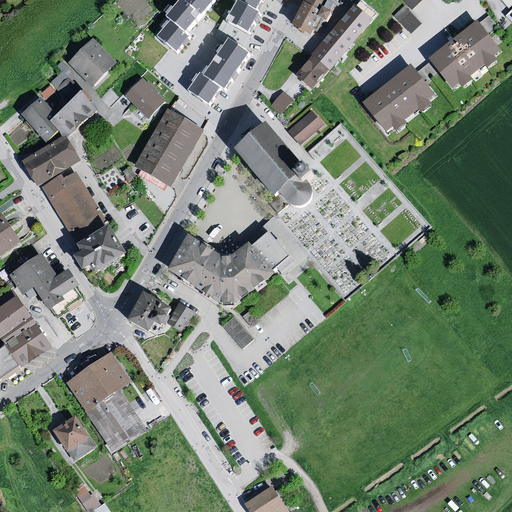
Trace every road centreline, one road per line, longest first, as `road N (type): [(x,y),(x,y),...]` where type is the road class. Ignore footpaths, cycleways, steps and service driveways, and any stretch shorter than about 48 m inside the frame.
road 1 (residential): [(112,320),(298,0)]
road 2 (residential): [(112,320),(241,511)]
road 3 (residential): [(0,146),(112,320)]
road 4 (tertiary): [(112,320),(0,406)]
